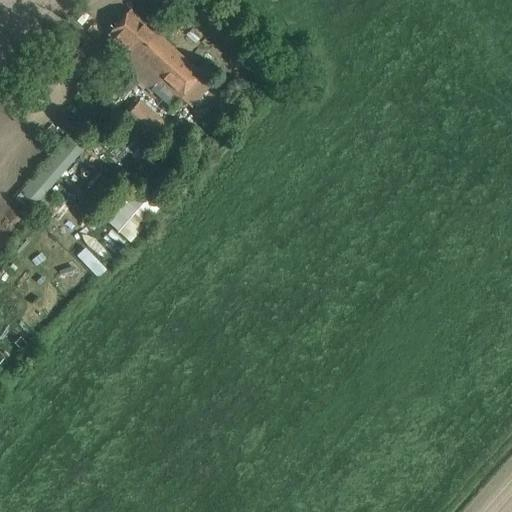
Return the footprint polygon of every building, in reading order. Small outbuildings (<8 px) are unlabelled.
[(224,9),(220,14),(235,28),(240,23),(224,9)] [(117,63),(123,69),(155,34),(129,11),(107,35),(126,53),(117,63)] [(12,90),(34,110),(93,45),(70,26),(12,90)] [(155,34),(123,69),(149,93),(158,82),(178,100),(200,75),(155,34)] [(169,127),(139,101),(119,124),(121,126),(102,148),(118,162),(126,152),(137,161),(150,146),(152,147),(169,127)] [(93,105),(78,123),(89,133),(105,115),(93,105)] [(70,132),(17,188),(33,204),(87,148),(70,132)] [(104,224),(129,242),(155,207),(131,188),(104,224)] [(84,247),(75,255),(95,276),(103,269),(84,247)]
